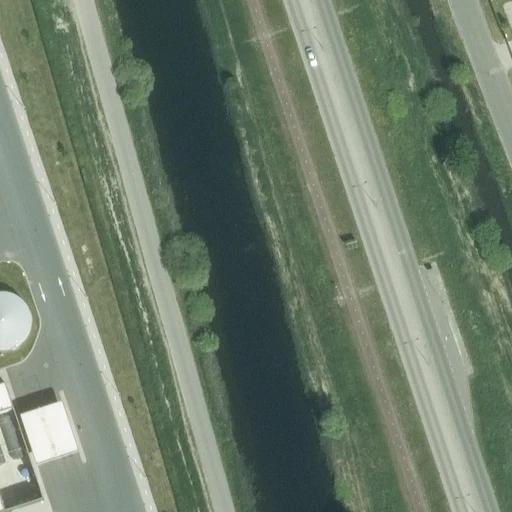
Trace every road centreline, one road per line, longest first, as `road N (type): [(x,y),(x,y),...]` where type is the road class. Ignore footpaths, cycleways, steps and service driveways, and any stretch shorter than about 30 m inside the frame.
road 1 (secondary): [(288,0),(461,511)]
road 2 (secondary): [(491,511),(318,0)]
road 3 (unclassified): [(83,0),(224,511)]
road 4 (unclassified): [(511,136),(459,0)]
